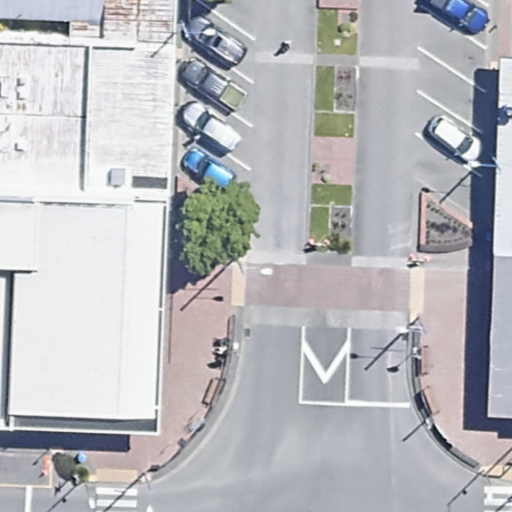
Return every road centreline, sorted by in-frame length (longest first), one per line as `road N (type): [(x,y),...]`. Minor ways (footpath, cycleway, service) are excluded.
road 1 (residential): [(386,0),(373,292),(374,504)]
road 2 (residential): [(255,489),(274,0)]
road 3 (tertiary): [(255,489),(318,474),(374,504)]
